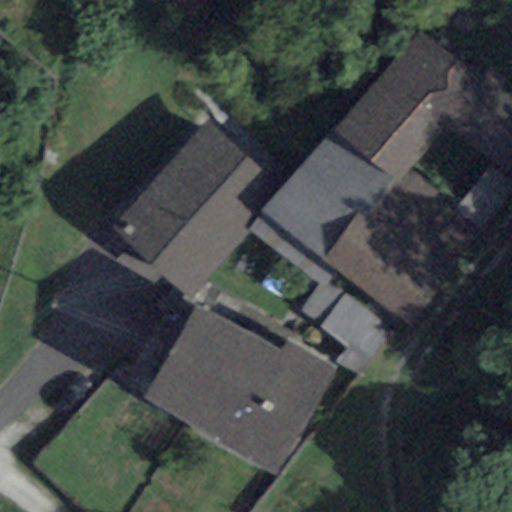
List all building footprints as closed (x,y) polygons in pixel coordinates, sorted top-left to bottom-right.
[(511,97),(422,39),(344,119),(398,160),(442,107),(511,151),(511,97)] [(398,160),(344,119),(279,203),(333,244),(398,160)] [(212,122),(126,214),(172,257),(258,165),(212,122)] [(474,218),(398,160),(333,244),(409,302),(474,218)] [(196,304),(157,374),(277,441),(316,371),(196,304)]
